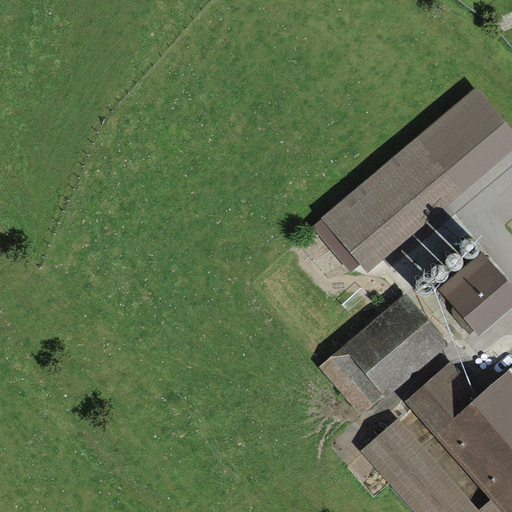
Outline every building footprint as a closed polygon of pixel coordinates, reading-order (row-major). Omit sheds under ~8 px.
[(511,131),(476,89),(321,219),(360,265),(367,274),(511,151),(511,131)] [(350,273),(360,265),(321,219),(312,227),(350,273)] [(511,285),(483,251),(439,288),(453,305),(475,330),(479,335),(511,307),(511,285)] [(406,294),(319,367),(362,418),(449,345),(406,294)] [(475,330),(453,305),(452,315),(470,334),(475,330)] [(511,511),(511,450),(471,403),(481,394),(451,360),(404,401),(410,408),(361,450),(415,511),(511,511)] [(511,368),(481,394),(471,403),(511,450),(511,368)]
